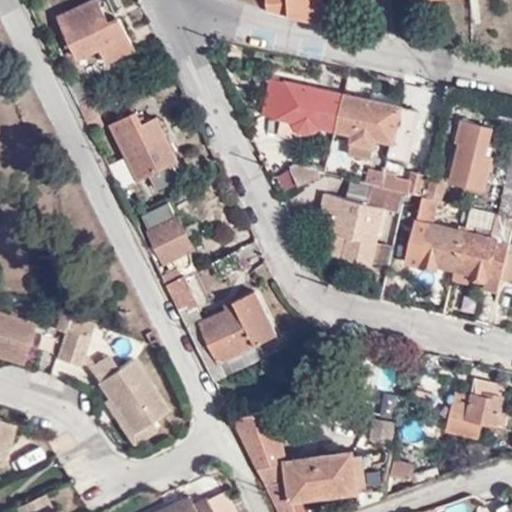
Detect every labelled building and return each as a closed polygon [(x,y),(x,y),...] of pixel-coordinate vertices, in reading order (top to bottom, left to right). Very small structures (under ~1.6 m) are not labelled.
[(111,22),(100,0),(93,0),(61,16),(80,57),(103,48),(109,61),(135,50),(121,17),(111,22)] [(247,0),(280,10),(323,21),(323,0),(247,0)] [(402,0),(404,22),(416,21),(415,0),(402,0)] [(86,99),(88,98),(75,71),(67,76),(80,102),(86,99)] [(335,129),(345,93),(272,76),(265,113),(296,119),(295,124),(300,128),(311,131),(316,129),(320,125),(335,129)] [(400,106),(345,93),(335,129),(353,133),(349,151),(372,156),(377,138),(393,140),(400,106)] [(91,109),(86,99),(80,102),(93,127),(102,124),(93,107),(91,109)] [(419,110),(400,106),(393,140),(389,156),(408,159),(419,110)] [(109,162),(121,186),(150,173),(158,190),(185,177),(177,161),(180,159),(159,117),(142,125),(136,113),(111,125),(127,155),(109,162)] [(494,126),(463,118),(458,140),(462,141),(453,181),(486,189),(494,157),(488,155),(494,126)] [(291,163),(300,183),(324,173),(326,165),(291,163)] [(383,186),(385,172),(367,168),(364,182),(383,186)] [(284,198),(300,190),(290,170),(274,177),(284,198)] [(383,186),(407,192),(419,195),(424,175),(407,172),(406,178),(385,172),(383,186)] [(435,177),(429,197),(440,199),(445,179),(435,177)] [(369,203),(372,187),(349,182),(345,197),(369,203)] [(511,215),(511,187),(506,186),(499,213),(511,215)] [(350,233),(345,255),(373,262),(377,242),(385,206),(400,209),(403,194),(372,187),(369,203),(345,197),(326,193),(321,214),(336,218),(334,230),(350,233)] [(429,197),(424,196),(420,216),(435,220),(438,204),(441,204),(442,200),(440,199),(429,197)] [(176,217),(169,203),(144,216),(165,261),(194,248),(178,216),(176,217)] [(464,232),(456,266),(469,269),(468,275),(482,278),(481,285),(498,290),(501,277),(511,232),(511,215),(499,213),(475,207),(469,232),(464,232)] [(439,262),(456,266),(464,232),(432,224),(421,265),(437,268),(439,262)] [(329,251),(345,255),(350,233),(334,230),(329,251)] [(511,232),(501,277),(511,279),(511,232)] [(377,242),(373,262),(390,265),(394,245),(377,242)] [(247,268),(237,249),(213,261),(224,280),(247,268)] [(170,284),(186,275),(182,266),(164,274),(170,284)] [(216,380),(226,374),(221,362),(279,333),(258,289),(235,300),(237,305),(206,320),(199,307),(201,306),(186,275),(170,284),(216,380)] [(37,323),(0,310),(0,355),(25,363),(37,323)] [(70,314),(66,326),(73,328),(77,315),(70,314)] [(73,328),(66,326),(57,357),(82,364),(85,354),(90,333),(73,328)] [(86,365),(99,381),(119,368),(109,354),(96,363),(85,354),(82,364),(86,365)] [(169,410),(135,358),(100,382),(112,399),(134,433),(153,421),(169,410)] [(507,395),(488,390),(485,396),(474,392),(468,418),(498,425),(507,395)] [(392,417),(397,396),(383,393),(378,414),(392,417)] [(134,433),(112,399),(106,404),(133,444),(157,427),(153,421),(134,433)] [(391,461),(395,450),(355,457),(354,450),(287,460),(277,408),(234,418),(280,511),(320,511),(318,499),(355,492),(358,507),(383,499),(391,461)] [(371,438),(393,441),(396,420),(375,417),(371,438)] [(0,460),(5,462),(17,425),(0,419),(0,460)] [(383,499),(439,479),(435,468),(411,475),(413,466),(391,461),(383,499)] [(44,491),(16,506),(18,510),(19,511),(60,511),(57,504),(52,507),(44,491)] [(194,503),(190,496),(157,511),(214,511),(207,498),(194,503)] [(458,511),(466,509),(460,497),(439,505),(443,511),(458,511)]
